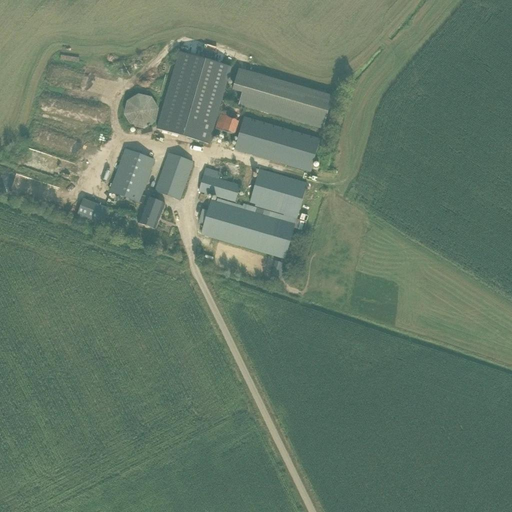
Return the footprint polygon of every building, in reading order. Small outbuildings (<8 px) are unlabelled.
[(232,68),(210,62),(212,53),(203,51),(201,59),(190,56),(191,52),(185,51),(184,54),(179,53),(157,129),(209,145),(232,68)] [(238,70),(232,91),(242,93),(239,105),(323,130),(333,97),(238,70)] [(131,127),(144,129),(156,123),(159,109),(152,98),(139,95),(127,101),(124,115),(131,127)] [(234,151),(310,172),(320,138),(244,117),(234,151)] [(126,149),(110,192),(140,203),(142,195),(155,160),(126,149)] [(193,162),(168,153),(155,192),(179,201),(193,162)] [(236,202),(241,186),(218,179),(220,173),(206,169),(199,192),(236,202)] [(250,203),(298,217),(307,184),(260,170),(250,203)] [(141,214),(138,224),(155,230),(164,203),(142,195),(140,203),(145,205),(142,212),(141,214)] [(108,208),(83,199),(76,218),(101,227),(108,208)] [(201,234),(285,259),(297,220),(243,204),(242,206),(217,199),(217,201),(211,199),(207,211),(202,210),(199,223),(204,224),(201,234)] [(272,274),(283,277),(288,264),(276,260),(272,274)]
